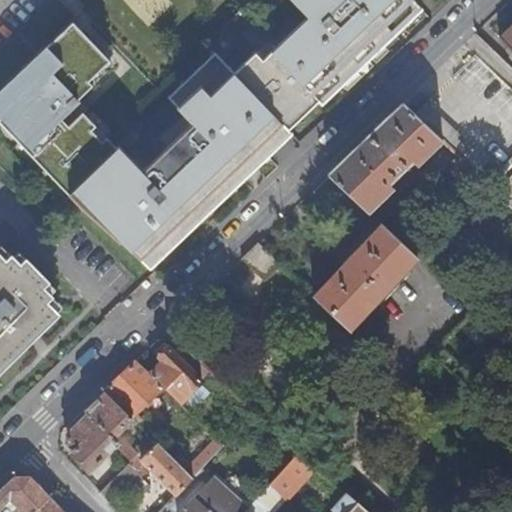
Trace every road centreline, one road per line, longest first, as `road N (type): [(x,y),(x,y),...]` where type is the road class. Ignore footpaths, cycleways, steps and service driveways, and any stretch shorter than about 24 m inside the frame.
road 1 (residential): [(133,331),(474,0)]
road 2 (residential): [(133,331),(0,202)]
road 3 (residential): [(28,434),(133,331)]
